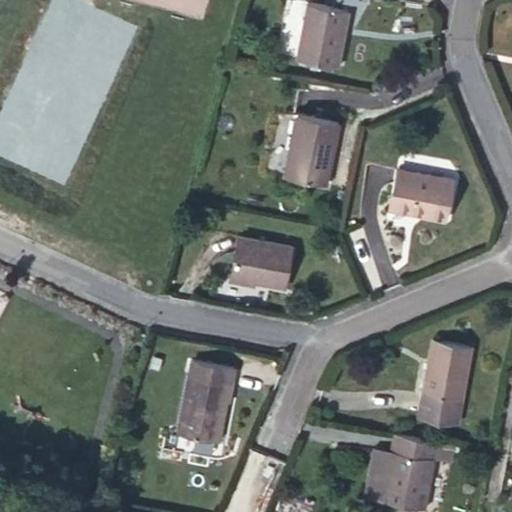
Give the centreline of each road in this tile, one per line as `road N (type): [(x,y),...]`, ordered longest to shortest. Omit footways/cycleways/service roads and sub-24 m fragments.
road 1 (residential): [(511,260),(321,336),(135,299),(0,241)]
road 2 (residential): [(511,179),(453,44),(463,0)]
